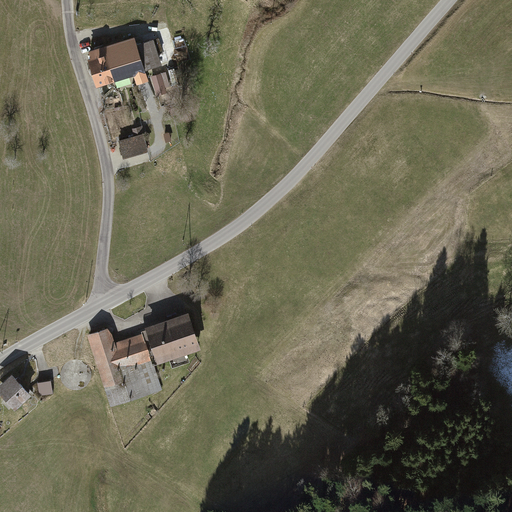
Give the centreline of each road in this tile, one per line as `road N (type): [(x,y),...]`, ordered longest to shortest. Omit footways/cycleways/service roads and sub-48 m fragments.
road 1 (tertiary): [(451,0),(284,190),(198,255),(103,306)]
road 2 (unclassified): [(66,0),(109,186),(103,306)]
